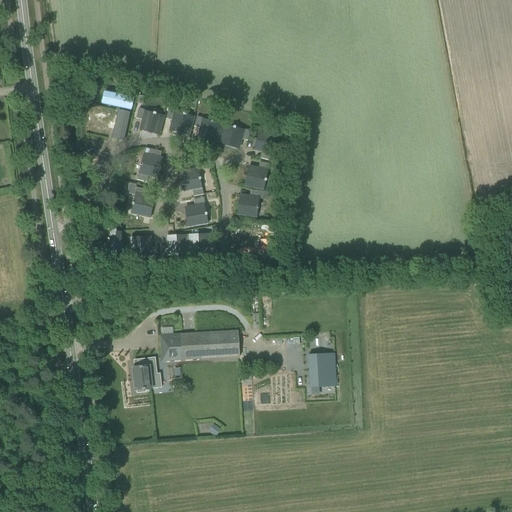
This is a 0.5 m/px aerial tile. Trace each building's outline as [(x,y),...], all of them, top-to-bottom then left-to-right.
[(104,92),(102,103),(130,109),(132,98),(104,92)] [(138,108),(136,119),(141,120),(142,120),(140,130),(158,135),(163,116),(155,114),(156,113),(153,112),(153,114),(146,112),(146,110),(138,108)] [(168,109),(166,119),(171,120),(172,121),(170,130),(188,135),(193,117),(185,115),(185,114),(183,113),(183,114),(175,112),(176,111),(168,109)] [(118,110),(111,139),(123,141),(129,113),(118,110)] [(196,117),(194,127),(199,128),(200,128),(198,138),(216,143),(221,124),(213,122),(213,121),(211,121),(211,122),(203,120),(204,119),(196,117)] [(225,125),(220,144),(238,149),(241,139),(242,140),(247,141),(250,131),(243,129),(242,130),(235,128),(235,127),(233,126),(233,128),(225,125)] [(259,132),(254,150),(263,153),(263,154),(262,159),(262,160),(272,162),(274,155),(273,154),(275,147),(276,148),(276,145),(275,145),(277,137),(259,132)] [(138,172),(136,180),(146,182),(148,175),(157,178),(162,159),(159,159),(161,152),(145,148),(141,163),(140,163),(140,165),(141,165),(139,173),(138,172)] [(248,167),(244,185),(262,190),(264,182),(265,182),(266,179),(265,179),(266,172),(268,172),(269,165),(259,162),(259,163),(258,167),(258,169),(248,167)] [(197,169),(179,173),(182,191),(191,190),(192,191),(193,196),(193,197),(203,195),(202,187),(200,187),(199,180),(200,180),(200,177),(199,178),(197,169)] [(133,205),(131,213),(149,217),(154,199),(144,197),(144,195),(145,190),(146,190),(135,188),(134,195),(135,195),(133,203),(132,202),(131,205),(133,205)] [(239,196),(237,214),(256,217),(257,209),(258,209),(258,206),(257,206),(258,199),(259,199),(260,191),(250,190),(249,197),(239,196)] [(194,207),(185,208),(188,227),(207,224),(205,216),(207,215),(206,213),(205,213),(204,206),(205,205),(203,198),(193,200),(194,205),(194,207)] [(116,230),(110,231),(111,258),(121,258),(120,233),(116,233),(116,230)] [(207,235),(188,236),(189,254),(197,254),(197,255),(200,255),(200,254),(207,254),(208,259),(215,259),(215,238),(208,239),(207,235)] [(160,247),(160,257),(168,257),(168,255),(175,255),(175,256),(178,256),(178,255),(186,255),(185,236),(166,236),(167,246),(165,246),(160,247)] [(149,237),(130,238),(131,257),(139,257),(140,258),(142,258),(142,257),(149,256),(150,257),(157,257),(157,247),(156,247),(151,247),(150,247),(149,237)] [(237,331),(179,334),(159,335),(161,361),(198,359),(198,356),(229,354),(229,357),(238,357),(237,331)] [(310,386),(310,388),(336,386),(334,354),(308,356),(309,380),(310,386)] [(136,367),(132,368),(135,391),(137,391),(137,393),(145,392),(145,390),(151,389),(161,388),(160,374),(152,374),(151,366),(155,366),(154,358),(135,360),(136,367)] [(209,431),(216,437),(221,429),(214,424),(209,431)]
